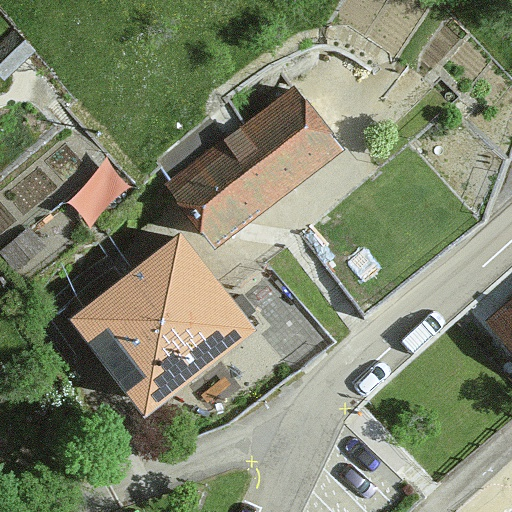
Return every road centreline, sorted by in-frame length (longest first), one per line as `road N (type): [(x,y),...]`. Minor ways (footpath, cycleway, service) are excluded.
road 1 (residential): [(320,401),(511,222)]
road 2 (residential): [(320,401),(129,511)]
road 3 (residential): [(271,511),(320,401)]
